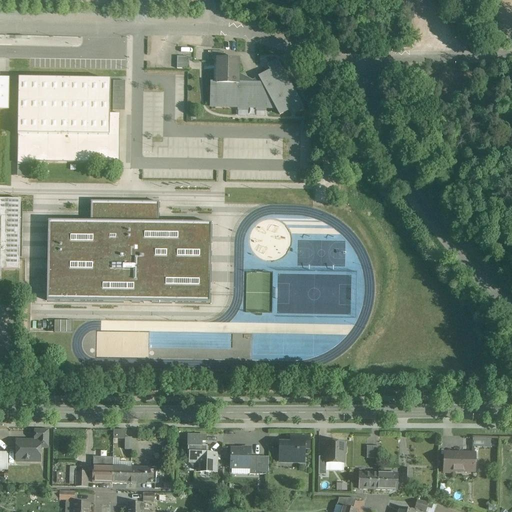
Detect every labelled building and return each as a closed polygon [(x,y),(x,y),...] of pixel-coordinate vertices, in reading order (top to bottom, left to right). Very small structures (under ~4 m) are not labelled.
[(190,58),(177,57),(177,69),(190,70),(190,58)] [(224,59),(217,59),(217,60),(216,83),(211,83),(210,107),(216,107),(238,108),(239,84),(238,84),(238,59),(224,59)] [(270,71),(259,77),(263,84),(260,84),(260,85),(245,85),(245,84),(239,84),(238,108),(276,109),(280,115),(291,109),(294,114),(303,109),(277,61),(268,66),(270,71)] [(110,81),(18,80),(18,163),(23,163),(29,164),(29,161),(119,162),(120,115),(109,115),(110,81)] [(125,82),(113,82),(112,112),(124,112),(125,82)] [(0,277),(1,278),(1,269),(19,269),(21,200),(0,199),(0,277)] [(88,222),(47,220),(44,298),(210,303),(213,223),(158,221),(159,202),(124,201),(89,200),(88,222)] [(114,429),(114,438),(126,438),(126,430),(114,429)] [(49,430),(35,430),(35,442),(40,442),(40,448),(49,448),(49,430)] [(205,436),(188,436),(188,447),(187,454),(190,454),(189,463),(200,463),(200,472),(216,473),(217,454),(207,454),(207,447),(201,447),(201,442),(205,443),(205,436)] [(309,439),(291,438),(291,444),(304,445),(304,448),(309,448),(309,439)] [(473,438),(473,446),(491,446),(491,438),(473,438)] [(35,442),(17,441),(16,458),(30,458),(30,462),(39,462),(40,448),(40,442),(35,442)] [(344,444),(326,443),(325,457),(325,463),(326,463),(343,464),(344,454),(345,452),(345,448),(344,447),(344,444)] [(291,444),(280,444),(279,460),(286,461),(286,462),(304,462),(304,448),(304,445),(291,444)] [(378,447),(367,446),(366,458),(378,459),(378,447)] [(250,449),(231,449),(230,468),(249,469),(250,469),(250,457),(250,449)] [(8,452),(0,452),(0,470),(8,470),(8,452)] [(475,454),(453,453),(453,458),(444,458),(444,472),(453,473),(453,471),(474,472),(475,454)] [(268,457),(256,457),(256,475),(268,475),(268,457)] [(112,458),(93,458),(92,483),(112,483),(112,467),(112,458)] [(69,466),(69,487),(89,487),(89,471),(76,471),(77,466),(69,466)] [(146,468),(112,467),(112,483),(131,484),(131,483),(155,484),(156,471),(146,470),(146,468)] [(378,474),(359,473),(358,473),(358,489),(378,490),(378,474)] [(397,474),(378,474),(378,490),(397,490),(397,474)] [(428,503),(416,500),(413,508),(425,511),(428,503)] [(88,511),(89,503),(73,503),(73,511),(88,511)]
